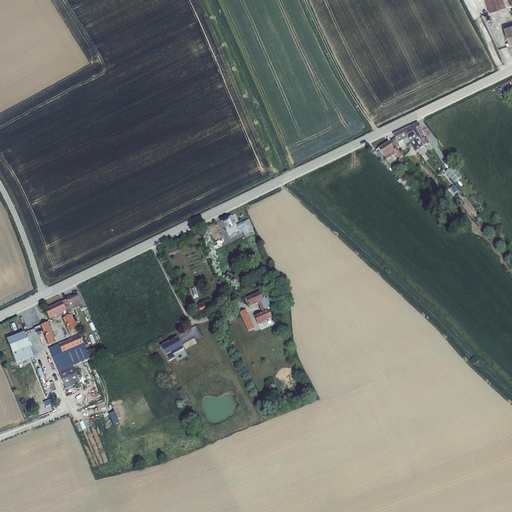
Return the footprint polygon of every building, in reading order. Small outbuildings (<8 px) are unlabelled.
[(485,0),(490,12),(506,7),(503,0),(485,0)] [(418,123),(411,126),(415,135),(417,139),(418,138),(421,141),(424,146),(425,145),(425,146),(429,143),(427,138),(425,139),(421,131),(422,131),(418,123)] [(415,135),(411,126),(403,130),(407,138),(415,135)] [(407,138),(403,130),(394,135),(395,138),(398,143),(407,138)] [(415,135),(407,138),(409,142),(410,144),(412,143),(413,144),(414,143),(414,142),(416,141),(415,140),(417,139),(415,135)] [(395,138),(389,142),(395,151),(385,158),(386,160),(395,154),(400,159),(398,160),(401,164),(406,159),(403,156),(399,150),(402,149),(401,147),(400,148),(398,143),(395,138)] [(407,138),(398,143),(400,148),(401,147),(406,145),(405,144),(409,142),(407,138)] [(415,143),(419,150),(424,147),(419,140),(415,143)] [(385,158),(395,151),(389,142),(379,148),(385,158)] [(419,160),(421,158),(418,154),(414,150),(413,148),(411,146),(410,144),(407,146),(412,152),(411,152),(419,160)] [(453,166),(445,172),(454,183),(462,177),(453,166)] [(444,173),(452,184),(454,183),(445,172),(444,173)] [(397,181),(409,194),(415,188),(407,180),(407,179),(404,176),(400,179),(397,181)] [(430,185),(434,190),(438,187),(434,182),(430,185)] [(449,189),(454,194),(457,191),(453,185),(449,189)] [(473,195),(469,197),(474,204),(477,202),(473,195)] [(254,231),(248,219),(236,225),(231,216),(228,218),(228,217),(220,221),(228,236),(241,230),(244,236),(245,235),(246,238),(252,235),(251,233),(254,231)] [(225,278),(238,283),(240,278),(228,273),(225,278)] [(193,299),(198,297),(195,287),(190,289),(193,299)] [(259,292),(246,298),(250,307),(258,304),(262,313),(254,316),(258,325),(269,321),(268,320),(270,319),(270,320),(273,319),(268,309),(271,307),(267,299),(263,300),(259,292)] [(77,294),(66,300),(71,310),(79,307),(81,310),(84,309),(77,294)] [(66,300),(62,302),(66,312),(62,314),(64,318),(72,315),(73,314),(71,310),(66,300)] [(45,310),(50,320),(62,314),(66,312),(62,302),(45,310)] [(196,309),(198,314),(207,310),(205,305),(196,309)] [(254,329),(245,310),(240,313),(244,322),(239,324),(245,336),(250,334),(249,331),(254,329)] [(64,318),(63,318),(66,325),(67,327),(69,333),(70,333),(77,330),(78,330),(78,329),(80,329),(77,321),(75,322),(72,315),(64,318)] [(55,342),(48,322),(40,325),(43,334),(44,334),(45,336),(44,336),(48,345),(55,342)] [(203,341),(197,328),(179,336),(185,349),(203,341)] [(80,335),(77,330),(70,333),(72,339),(80,335)] [(31,350),(23,331),(6,338),(16,363),(38,354),(36,348),(31,350)] [(59,345),(50,349),(57,364),(75,356),(78,364),(90,358),(80,335),(72,339),(66,341),(63,342),(63,343),(58,345),(59,345)] [(161,346),(169,361),(175,358),(173,355),(183,349),(177,337),(161,346)] [(66,389),(80,383),(73,366),(59,372),(66,389)] [(263,392),(265,398),(273,395),(270,389),(263,392)] [(178,392),(184,403),(188,401),(182,390),(178,392)]
